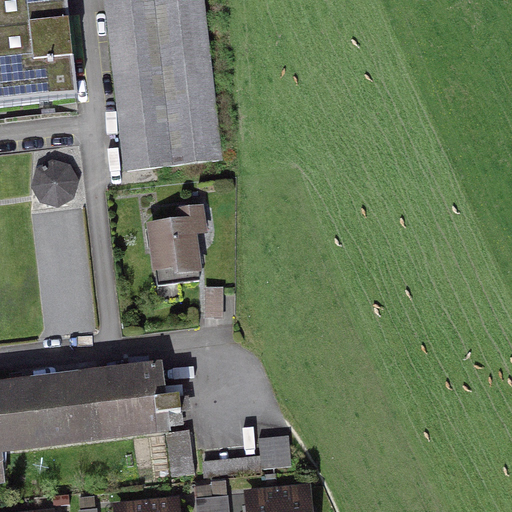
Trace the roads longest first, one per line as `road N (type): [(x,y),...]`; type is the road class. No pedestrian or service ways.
road 1 (unclassified): [(111,352),(95,123)]
road 2 (unclassified): [(111,352),(186,349),(262,397)]
road 3 (unclassified): [(95,123),(84,0)]
